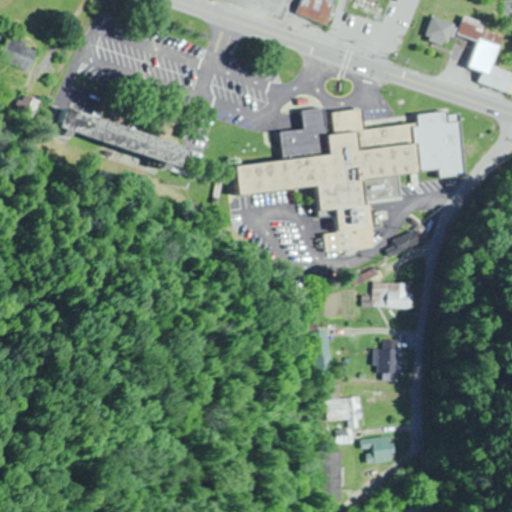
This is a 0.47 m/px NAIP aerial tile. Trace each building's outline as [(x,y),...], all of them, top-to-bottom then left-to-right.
[(334,1),(331,0),(298,0),(293,13),(324,26),(334,1)] [(442,48),(453,27),(432,16),(421,37),(442,48)] [(511,96),(511,74),(489,68),(498,36),(480,31),(482,23),(460,17),(454,36),(473,42),(466,69),(479,73),(476,86),(511,96)] [(39,52),(11,35),(0,53),(0,55),(26,72),(39,52)] [(32,97),(14,100),(17,125),(35,123),(32,97)] [(448,112),(414,114),(415,126),(361,129),(360,111),(330,113),(331,135),(324,135),(322,110),(300,111),(302,132),(280,133),(282,163),(235,166),(237,194),(315,190),(317,217),(336,216),(337,235),(325,235),(326,253),(374,250),(371,206),(402,204),(400,175),(439,172),(439,177),(463,176),(460,122),(448,122),(448,112)] [(180,166),(185,144),(61,112),(55,134),(180,166)] [(390,258),(420,245),(415,234),(385,247),(390,258)] [(413,310),(414,286),(373,284),(372,308),(413,310)] [(331,371),(331,333),(314,333),(315,371),(331,371)] [(400,342),(384,342),(384,350),(375,350),(375,375),(384,375),(384,381),(400,381),(400,342)] [(328,391),(329,422),(349,422),(350,429),(362,429),(361,399),(340,399),(340,391),(328,391)] [(394,439),(374,439),(374,464),(394,464),(394,439)] [(321,501),(343,501),(343,450),(321,450),(321,501)]
